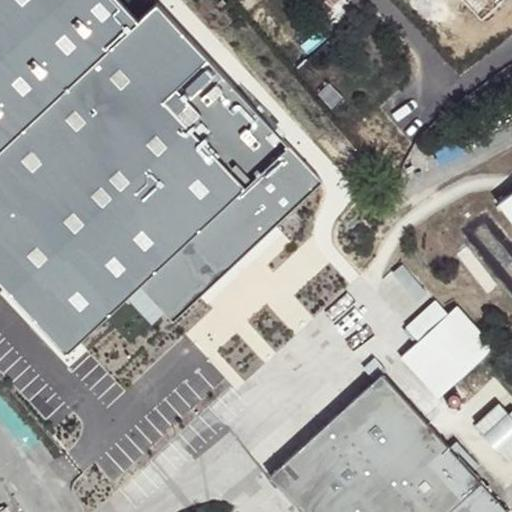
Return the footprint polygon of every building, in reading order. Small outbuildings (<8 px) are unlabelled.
[(0,0),(0,291),(63,359),(136,292),(170,328),(325,185),(155,3),(134,22),(114,0),(0,0)] [(462,0),(482,23),(507,0),(462,0)] [(511,220),(511,191),(498,202),(511,220)] [(405,327),(418,341),(447,314),(435,300),(405,327)] [(418,341),(399,357),(437,399),(495,347),(457,305),(447,314),(418,341)] [(508,511),(382,373),(270,476),(302,511),(508,511)] [(505,461),(511,454),(511,408),(496,390),(480,404),(488,412),(473,425),(505,461)]
